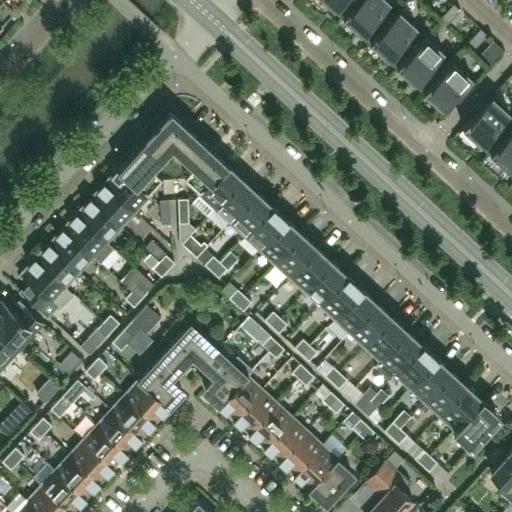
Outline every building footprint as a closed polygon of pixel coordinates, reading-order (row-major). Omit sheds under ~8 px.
[(0,0),(0,23),(14,8),(15,9),(15,8),(6,0),(0,0)] [(15,7),(21,0),(6,0),(15,8),(16,8),(15,7)] [(379,10),(388,0),(355,0),(342,14),(360,31),(371,19),(377,25),(385,15),(379,10)] [(446,23),(460,8),(453,1),(439,16),(446,23)] [(406,35),(415,24),(398,8),(369,39),(387,56),(398,44),(404,49),(412,40),(406,35)] [(473,47),(486,33),(480,26),(466,41),(473,47)] [(433,59),(442,49),(424,33),(396,64),(413,81),(425,69),(431,74),(439,65),(433,59)] [(476,80),(469,74),(470,73),(465,69),(465,70),(451,58),(422,89),(440,105),(451,93),(457,99),(458,99),(476,80)] [(499,120),(508,110),(493,96),(493,95),(491,93),(461,125),(479,141),(490,129),(497,135),(505,126),(499,120)] [(197,136),(170,111),(144,138),(159,152),(171,139),(183,151),(197,136)] [(511,125),(489,150),(507,167),(511,161),(511,125)] [(199,190),(226,162),(197,136),(183,151),(196,162),(184,176),(199,190)] [(148,164),(159,152),(144,138),(118,166),(147,192),(161,177),(148,164)] [(214,204),(240,176),(226,162),(199,190),(214,204)] [(147,192),(118,166),(105,181),(133,207),(147,192)] [(229,218),(255,190),(240,176),(214,204),(229,218)] [(133,207),(105,181),(91,196),(119,222),(133,207)] [(244,232),(270,203),(255,190),(229,218),(244,232)] [(119,222),(91,196),(77,211),(105,237),(119,222)] [(178,213),(187,203),(187,196),(177,196),(178,213)] [(159,197),(160,205),(170,214),(169,197),(159,197)] [(188,220),(187,203),(178,213),(178,221),(188,220)] [(259,246),(285,217),(270,203),(244,232),(259,246)] [(170,221),(170,214),(160,205),(160,222),(170,221)] [(105,237),(77,211),(63,226),(91,252),(105,237)] [(274,259),(300,231),(285,217),(259,246),(274,259)] [(91,252),(63,226),(49,241),(77,267),(91,252)] [(289,273),(315,245),(300,231),(274,259),(289,273)] [(150,238),(144,245),(154,254),(160,247),(150,238)] [(196,254),(204,245),(197,239),(189,248),(196,254)] [(77,267),(49,241),(35,256),(64,282),(77,267)] [(304,287),(330,259),(315,245),(289,273),(304,287)] [(174,260),(165,252),(158,259),(167,267),(174,260)] [(211,268),(219,259),(212,253),(204,262),(211,268)] [(64,282),(35,256),(21,272),(28,279),(18,289),(46,315),(58,303),(51,296),(64,282)] [(167,267),(158,259),(152,266),(161,274),(167,267)] [(226,266),(219,259),(211,268),(218,275),(226,266)] [(319,301),(345,273),(330,259),(304,287),(319,301)] [(334,315),(360,286),(345,273),(319,301),(334,315)] [(146,290),(137,282),(131,289),(139,297),(146,290)] [(244,293),(236,286),(228,295),(235,302),(244,293)] [(349,329),(375,300),(360,286),(334,315),(349,329)] [(139,297),(131,289),(124,296),(133,304),(139,297)] [(242,308),(251,299),(244,293),(235,302),(242,308)] [(0,329),(19,347),(43,320),(25,303),(17,311),(1,297),(0,298),(0,329)] [(364,342),(390,314),(375,300),(349,329),(364,342)] [(159,315),(146,302),(131,318),(140,326),(145,331),(159,315)] [(271,324),(279,315),(272,308),(264,317),(271,324)] [(118,320),(109,312),(103,319),(112,327),(118,320)] [(379,356),(405,328),(390,314),(364,342),(379,356)] [(278,330),(286,321),(279,315),(271,324),(278,330)] [(133,333),(140,326),(131,318),(111,339),(120,348),(133,333)] [(112,327),(103,319),(96,326),(105,334),(112,327)] [(217,347),(190,322),(164,349),(179,363),(191,350),(203,362),(217,347)] [(330,325),(313,344),(323,352),(339,333),(330,325)] [(394,370),(420,342),(405,328),(379,356),(394,370)] [(0,367),(19,347),(0,329),(0,367)] [(268,348),(276,339),(269,333),(261,342),(268,348)] [(301,351),(309,342),(302,336),(294,345),(301,351)] [(283,346),(276,339),(268,348),(275,355),(283,346)] [(308,358),(316,349),(309,342),(301,351),(308,358)] [(409,384),(435,356),(420,342),(394,370),(409,384)] [(219,401),(245,373),(217,347),(203,362),(216,374),(204,387),(219,401)] [(56,364),(67,373),(81,358),(70,348),(56,364)] [(168,375),(179,363),(164,349),(138,377),(166,403),(181,388),(168,375)] [(106,362),(97,354),(91,361),(100,370),(106,362)] [(424,398),(450,369),(435,356),(409,384),(424,398)] [(93,377),(100,370),(91,361),(84,368),(93,377)] [(298,376),(306,367),(299,361),(291,370),(298,376)] [(331,379),(339,370),(332,363),(324,372),(331,379)] [(313,374),(306,367),(298,376),(305,383),(313,374)] [(439,411),(465,383),(450,369),(424,398),(439,411)] [(338,385),(346,376),(339,370),(331,379),(338,385)] [(234,415),(260,387),(245,373),(219,401),(234,415)] [(49,375),(35,390),(45,399),(59,384),(56,382),(49,375)] [(166,403),(138,377),(124,392),(153,418),(166,403)] [(454,425),(480,397),(465,383),(439,411),(454,425)] [(79,392),(70,384),(63,391),(72,400),(79,392)] [(249,429),(275,401),(260,387),(234,415),(249,429)] [(328,404),(336,395),(329,388),(321,397),(328,404)] [(66,407),(72,400),(63,391),(57,398),(66,407)] [(361,407),(369,398),(362,391),(354,400),(361,407)] [(153,418),(124,392),(111,408),(139,433),(153,418)] [(335,410),(343,401),(336,395),(328,404),(335,410)] [(470,440),(496,412),(480,397),(454,425),(470,440)] [(368,413),(376,404),(369,398),(361,407),(368,413)] [(264,443),(290,414),(275,401),(249,429),(264,443)] [(139,433),(111,408),(97,423),(125,448),(139,433)] [(45,430),(51,423),(42,414),(36,421),(45,430)] [(279,457),(305,428),(290,414),(264,443),(279,457)] [(358,431),(366,422),(359,416),(351,425),(358,431)] [(391,434),(399,425),(392,419),(384,428),(391,434)] [(45,430),(36,421),(29,428),(38,437),(45,430)] [(373,429),(366,422),(358,431),(365,438),(373,429)] [(125,448),(97,423),(83,438),(111,463),(125,448)] [(398,441),(406,432),(399,425),(391,434),(398,441)] [(294,470),(320,442),(305,428),(279,457),(294,470)] [(111,463),(83,438),(70,453),(97,478),(111,463)] [(309,484),(335,456),(320,442),(294,470),(309,484)] [(511,442),(489,467),(506,483),(500,489),(510,498),(511,495),(511,442)] [(17,460),(23,453),(14,444),(8,451),(17,460)] [(429,453),(422,446),(414,455),(421,462),(429,453)] [(394,450),(387,458),(385,456),(365,477),(381,492),(363,511),(396,511),(399,509),(401,510),(410,501),(408,499),(411,496),(402,487),(409,478),(402,472),(410,464),(394,450)] [(17,460),(8,451),(1,458),(10,467),(17,460)] [(97,478),(70,453),(56,468),(83,493),(97,478)] [(436,459),(429,453),(421,462),(428,468),(436,459)] [(336,486),(351,470),(335,456),(309,484),(322,496),(322,497),(326,501),(338,488),(336,486)] [(83,493),(56,468),(42,483),(70,508),(83,493)] [(66,511),(70,508),(42,483),(28,498),(43,511),(66,511)] [(43,511),(28,498),(15,511),(43,511)] [(209,511),(197,501),(186,511),(209,511)]
